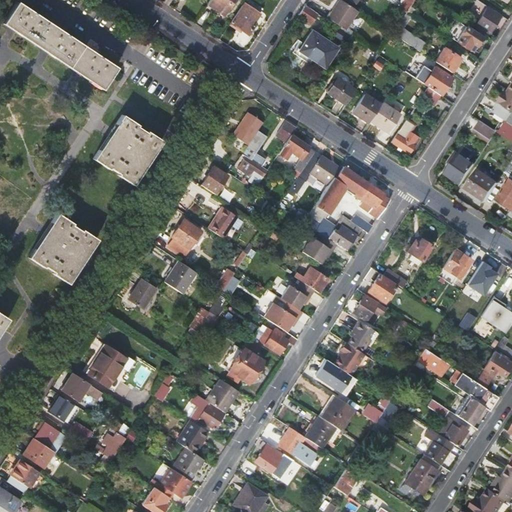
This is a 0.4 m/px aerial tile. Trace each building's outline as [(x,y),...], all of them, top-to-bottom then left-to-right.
[(209,0),(207,3),(224,14),(233,0),(209,0)] [(340,0),(337,0),(325,20),(342,32),(356,11),(340,0)] [(470,0),(469,2),(481,11),(485,6),(475,0),(470,0)] [(81,76),(101,89),(115,67),(15,2),(1,21),(7,25),(15,30),(14,32),(34,45),(35,43),(40,47),(49,53),(48,54),(68,68),(69,66),(75,70),(82,74),(81,76)] [(243,5),(229,25),(247,35),(253,26),(251,25),(258,14),(243,5)] [(304,6),(297,16),(310,25),(316,14),(304,6)] [(405,13),(412,18),(417,9),(415,8),(412,12),(407,9),(405,13)] [(475,26),(487,34),(499,17),(486,8),(475,26)] [(391,34),(410,47),(416,39),(396,26),(391,34)] [(455,42),(470,52),(480,38),(464,28),(455,42)] [(294,50),(310,60),(323,68),(336,48),(310,31),(298,50),(296,48),(294,50)] [(443,47),(433,62),(449,73),(459,58),(443,47)] [(292,54),(307,64),(310,60),(294,50),(292,54)] [(418,52),(412,61),(424,69),(430,60),(418,52)] [(426,76),(421,84),(426,87),(438,95),(450,77),(430,65),(424,73),(426,76)] [(335,78),(326,93),(344,105),(354,90),(335,78)] [(511,84),(505,95),(503,94),(498,102),(511,111),(511,84)] [(426,87),(419,98),(432,106),(438,96),(438,95),(426,87)] [(363,94),(351,113),(367,124),(369,121),(380,105),(363,94)] [(507,120),(499,133),(511,141),(511,111),(498,102),(493,111),(507,120)] [(380,105),(369,121),(386,132),(398,114),(381,103),(380,105)] [(232,136),(247,146),(258,131),(263,124),(247,113),(232,136)] [(108,137),(93,160),(108,170),(109,168),(118,175),(117,176),(132,186),(162,141),(123,115),(117,124),(119,125),(113,133),(110,138),(108,137)] [(284,120),(273,137),(284,143),(290,135),(295,127),(284,120)] [(397,130),(389,142),(408,154),(413,146),(411,144),(415,138),(408,133),(412,126),(405,121),(398,131),(397,130)] [(480,121),(474,129),(483,135),(489,126),(480,121)] [(483,135),(478,143),(485,148),(496,131),(489,126),(483,135)] [(267,137),(258,131),(247,146),(242,153),(245,155),(237,168),(250,177),(254,170),(263,176),(267,169),(261,165),(265,159),(255,153),(267,137)] [(284,143),(284,144),(299,155),(305,146),(290,135),(284,143)] [(299,155),(301,156),(307,147),(305,146),(299,155)] [(301,156),(295,165),(301,169),(313,151),(307,147),(301,156)] [(461,149),(445,174),(460,184),(474,164),(467,160),(470,155),(465,151),(465,150),(463,148),(462,149),(461,149)] [(313,151),(301,169),(297,176),(301,179),(307,170),(310,171),(308,173),(327,184),(327,183),(339,166),(314,150),(313,151)] [(213,167),(200,186),(215,195),(227,176),(213,167)] [(327,184),(309,211),(323,220),(344,188),(354,194),(352,196),(361,202),(357,208),(375,219),(387,201),(382,197),(384,194),(343,168),(330,185),(327,183),(327,184)] [(478,170),(466,188),(485,201),(497,183),(478,170)] [(511,181),(509,180),(496,200),(511,209),(511,210),(509,216),(511,218),(511,181)] [(222,208),(208,229),(223,239),(237,217),(222,208)] [(42,237),(28,258),(43,269),(44,267),(53,273),(52,275),(67,284),(96,240),(56,215),(50,224),(52,225),(47,232),(43,238),(42,237)] [(341,217),(354,226),(366,233),(370,227),(354,216),(349,216),(348,218),(343,215),(341,217)] [(324,238),(333,244),(343,250),(352,235),(349,233),(354,226),(341,217),(339,216),(334,223),(337,225),(332,234),(329,231),(324,238)] [(183,220),(171,237),(173,239),(168,246),(181,255),(186,247),(189,249),(200,231),(183,220)] [(257,223),(252,231),(259,236),(264,228),(257,223)] [(309,237),(299,251),(317,263),(326,249),(329,250),(333,244),(324,238),(321,235),(317,242),(309,237)] [(414,240),(407,252),(411,255),(422,262),(432,247),(421,239),(419,243),(414,240)] [(454,250),(442,268),(458,280),(470,261),(454,250)] [(408,260),(419,267),(422,262),(411,255),(408,260)] [(482,260),(466,284),(483,295),(499,271),(482,260)] [(177,261),(163,282),(181,294),(195,273),(177,261)] [(292,278),(300,283),(312,291),(317,294),(326,280),(309,268),(302,277),(295,273),(292,278)] [(385,269),(381,275),(389,280),(393,274),(385,269)] [(372,285),(367,291),(380,300),(384,303),(386,301),(396,285),(389,280),(381,275),(379,274),(374,282),(372,280),(370,283),(372,285)] [(389,280),(396,285),(400,287),(404,281),(394,274),(393,274),(389,280)] [(222,278),(216,287),(222,291),(228,282),(222,278)] [(141,279),(127,300),(142,310),(156,289),(141,279)] [(300,283),(295,291),(287,285),(278,298),(296,310),(304,297),(307,299),(312,291),(300,283)] [(222,291),(216,301),(225,307),(232,297),(222,291)] [(405,291),(401,298),(407,302),(412,295),(405,291)] [(375,303),(363,295),(352,312),(364,321),(371,310),(380,316),(385,308),(378,303),(376,302),(375,303)] [(276,297),(262,317),(284,332),(293,319),(295,320),(300,312),(296,310),(278,298),(276,297)] [(385,308),(392,313),(395,307),(386,301),(384,303),(380,300),(378,303),(385,308)] [(480,316),(504,332),(511,320),(511,315),(490,301),(480,316)] [(217,318),(208,312),(194,333),(203,339),(217,318)] [(0,335),(9,323),(0,316),(0,335)] [(354,332),(346,344),(358,352),(361,348),(363,350),(369,341),(366,340),(373,330),(358,320),(352,330),(354,332)] [(256,344),(260,346),(276,357),(285,342),(291,346),(296,340),(284,332),(282,335),(273,330),(271,332),(266,328),(256,344)] [(495,350),(509,359),(511,354),(511,351),(503,345),(506,339),(502,337),(493,349),(495,350)] [(229,359),(225,365),(229,368),(225,375),(234,380),(235,377),(246,384),(261,361),(253,356),(260,346),(256,344),(249,339),(233,362),(229,359)] [(92,356),(117,372),(126,359),(101,342),(92,356)] [(340,353),(332,365),(344,373),(350,377),(364,355),(358,352),(346,344),(344,342),(338,352),(340,353)] [(418,357),(427,363),(425,366),(430,369),(432,366),(444,373),(449,365),(423,349),(418,357)] [(495,350),(476,378),(472,376),(470,380),(483,388),(495,372),(502,377),(511,361),(511,360),(509,359),(495,350)] [(82,371),(107,388),(117,372),(92,356),(82,371)] [(127,372),(134,359),(128,356),(121,369),(127,372)] [(327,362),(317,377),(333,389),(344,373),(332,365),(327,362)] [(408,371),(402,380),(410,385),(415,376),(408,371)] [(70,372),(60,389),(78,401),(80,397),(83,399),(84,396),(82,395),(89,384),(70,372)] [(467,393),(453,414),(470,425),(484,405),(491,409),(498,398),(483,388),(470,380),(458,372),(456,374),(458,376),(453,384),(467,393)] [(166,375),(161,383),(166,387),(172,379),(166,375)] [(396,377),(389,387),(395,391),(402,380),(396,377)] [(218,379),(204,401),(208,403),(220,411),(223,413),(229,403),(237,392),(218,379)] [(287,396),(297,402),(300,398),(290,391),(287,396)] [(212,429),(222,414),(207,404),(208,403),(204,401),(203,400),(194,394),(188,403),(195,408),(189,417),(200,424),(201,422),(205,424),(212,429)] [(332,394),(318,416),(338,429),(352,408),(332,394)] [(59,395),(49,411),(62,419),(73,404),(59,395)] [(381,398),(375,408),(381,412),(388,402),(381,398)] [(427,407),(443,418),(448,410),(432,400),(427,407)] [(381,412),(374,422),(383,428),(397,407),(388,402),(381,412)] [(374,422),(381,412),(375,408),(368,404),(362,414),(374,422)] [(318,416),(304,437),(320,448),(324,443),(329,446),(339,430),(338,429),(318,416)] [(188,420),(174,441),(184,448),(190,451),(199,438),(202,440),(207,433),(188,420)] [(72,426),(69,432),(86,443),(92,434),(75,422),(72,426)] [(432,431),(451,444),(456,446),(466,431),(453,422),(446,433),(435,426),(432,431)] [(123,423),(118,431),(124,435),(129,427),(123,423)] [(45,424),(34,439),(47,448),(57,432),(45,424)] [(289,427),(278,445),(293,455),(297,450),(303,454),(307,448),(301,444),(303,442),(319,452),(321,448),(320,448),(304,437),(289,427)] [(431,442),(423,454),(437,464),(438,464),(451,444),(432,431),(428,428),(423,437),(431,442)] [(91,447),(110,460),(125,438),(115,432),(104,448),(95,442),(91,447)] [(259,437),(271,445),(274,441),(262,433),(259,437)] [(23,454),(42,467),(53,452),(47,448),(34,439),(33,439),(23,454)] [(286,457),(267,445),(266,445),(264,444),(260,451),(262,451),(255,463),(269,473),(275,465),(279,468),(286,457)] [(184,448),(170,469),(187,480),(200,458),(190,451),(184,448)] [(421,453),(402,482),(419,493),(434,470),(433,470),(437,464),(423,454),(421,453)] [(20,459),(6,481),(23,492),(37,471),(20,459)] [(346,465),(332,486),(340,491),(345,495),(355,478),(350,475),(354,470),(346,465)] [(169,468),(158,485),(150,480),(147,484),(152,487),(161,493),(164,489),(172,494),(179,498),(190,482),(187,480),(170,469),(169,468)] [(502,477),(493,491),(510,502),(511,498),(511,470),(508,468),(502,477)] [(499,475),(490,489),(493,491),(502,477),(499,475)] [(246,483),(232,506),(241,511),(255,511),(266,497),(246,483)] [(340,491),(332,486),(318,508),(324,511),(332,511),(336,507),(331,504),(340,491)] [(152,487),(141,505),(151,511),(164,511),(166,510),(163,509),(163,508),(162,506),(168,498),(161,493),(152,487)] [(13,511),(20,502),(0,488),(0,511),(13,511)] [(470,507),(477,511),(497,511),(500,508),(505,511),(510,502),(493,491),(490,489),(489,488),(482,499),(477,496),(470,507)] [(161,493),(168,498),(172,494),(164,489),(161,493)]
